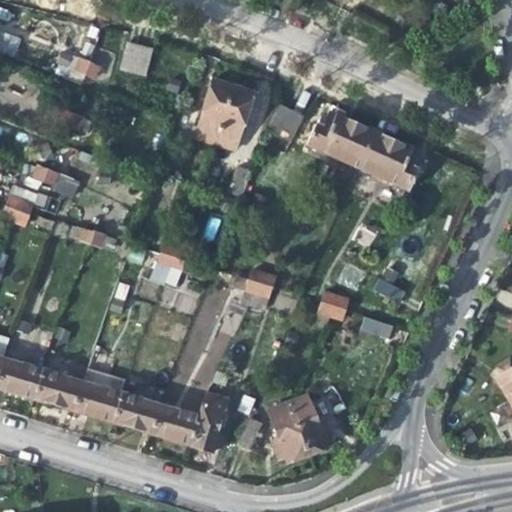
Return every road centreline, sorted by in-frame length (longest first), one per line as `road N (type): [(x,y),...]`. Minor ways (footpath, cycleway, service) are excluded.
road 1 (residential): [(189,0),(321,48),(511,134)]
road 2 (residential): [(411,405),(511,141)]
road 3 (residential): [(0,434),(232,506)]
road 4 (residential): [(232,506),(324,492),(353,472),(411,405)]
road 5 (residential): [(511,470),(458,472),(438,463),(420,443),(411,405)]
